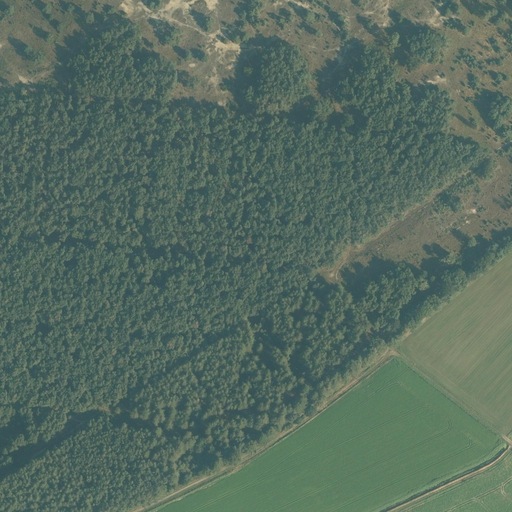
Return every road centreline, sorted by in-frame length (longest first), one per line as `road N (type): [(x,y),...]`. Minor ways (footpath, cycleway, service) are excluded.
road 1 (track): [(331,275),(0,237)]
road 2 (track): [(397,355),(255,453),(140,511)]
road 3 (track): [(348,258),(500,147)]
road 4 (track): [(511,443),(387,346)]
